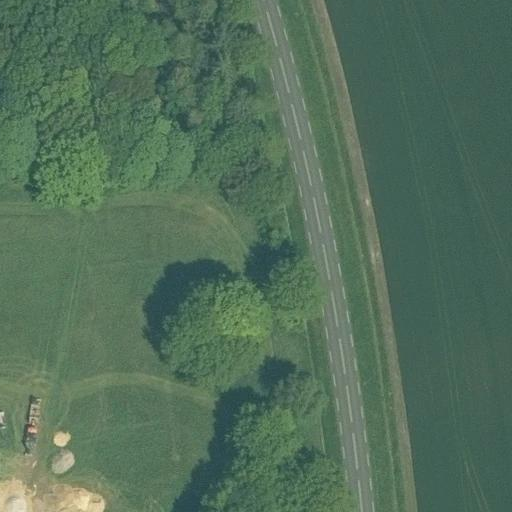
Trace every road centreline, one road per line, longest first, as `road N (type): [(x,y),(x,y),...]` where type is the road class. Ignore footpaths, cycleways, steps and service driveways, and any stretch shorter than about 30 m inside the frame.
road 1 (primary): [(361,511),(302,137),(262,0)]
road 2 (track): [(407,511),(367,229),(312,0)]
